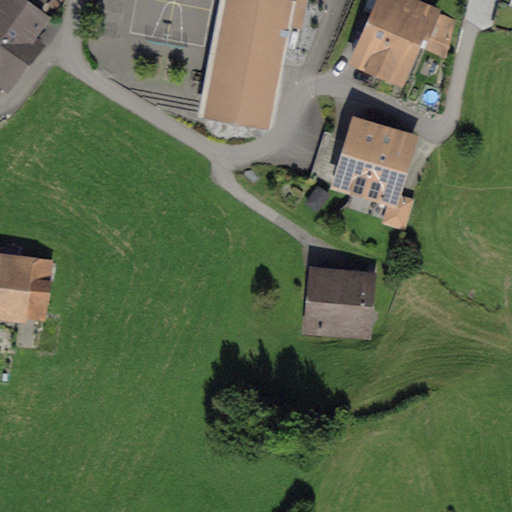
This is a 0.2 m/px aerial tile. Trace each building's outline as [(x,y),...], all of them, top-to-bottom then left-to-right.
[(20,0),(0,0),(0,73),(8,79),(37,42),(29,36),(43,17),(20,0)] [(236,0),(220,86),(274,96),(291,6),(302,8),(303,0),(236,0)] [(431,13),(402,0),(384,0),(359,57),(398,75),(417,32),(422,34),(431,13)] [(511,4),(503,3),(496,30),(511,34),(511,4)] [(376,196),(377,193),(391,197),(408,141),(359,125),(342,181),(355,185),(354,189),(357,195),(370,199),(376,196)] [(0,308),(44,314),(51,262),(0,255),(0,308)] [(337,269),(336,276),(317,274),(312,327),(362,331),(368,272),(337,269)]
